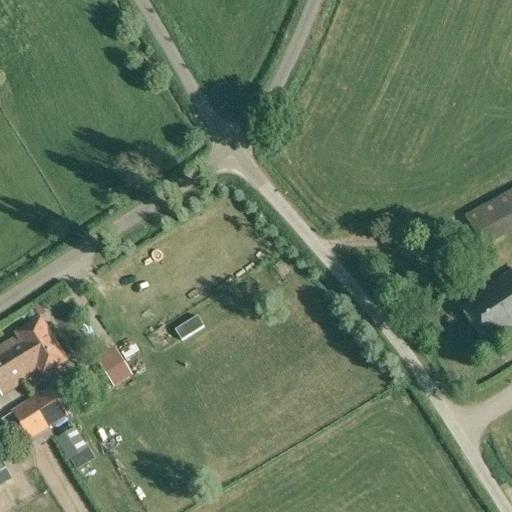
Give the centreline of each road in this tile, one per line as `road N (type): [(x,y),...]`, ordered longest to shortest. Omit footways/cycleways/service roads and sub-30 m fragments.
road 1 (unclassified): [(506,511),(392,335),(229,148)]
road 2 (unclassified): [(0,298),(229,148)]
road 3 (unclassified): [(229,148),(138,0)]
road 4 (unclassified): [(229,148),(262,112),(313,0)]
